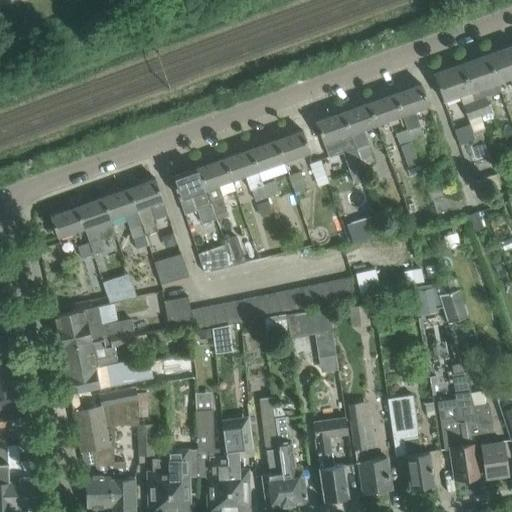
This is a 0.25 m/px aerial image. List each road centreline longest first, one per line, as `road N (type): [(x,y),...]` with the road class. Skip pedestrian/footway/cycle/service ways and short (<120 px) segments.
road 1 (residential): [(0,202),(511,16)]
road 2 (residential): [(60,511),(27,301),(0,214)]
